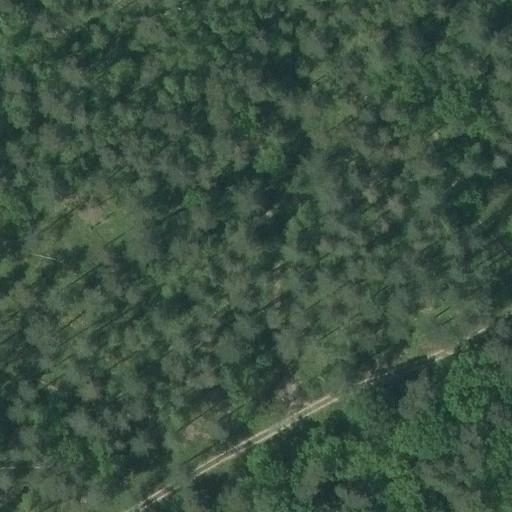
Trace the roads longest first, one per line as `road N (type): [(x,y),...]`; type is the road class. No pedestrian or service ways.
road 1 (track): [(511,309),(131,511)]
road 2 (track): [(267,0),(255,87),(256,197),(294,423)]
